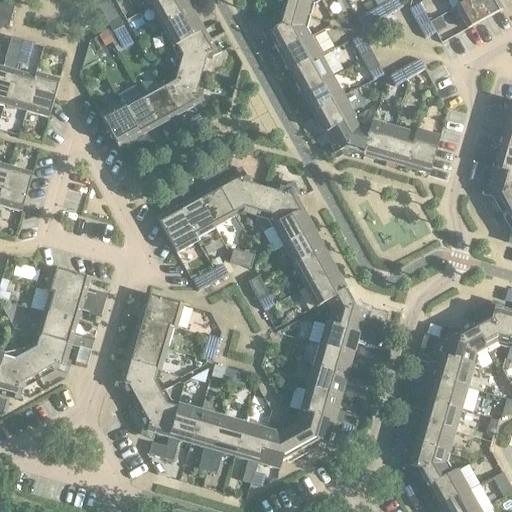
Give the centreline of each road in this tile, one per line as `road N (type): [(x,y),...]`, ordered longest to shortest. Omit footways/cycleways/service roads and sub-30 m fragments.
road 1 (residential): [(350,487),(371,459),(417,298),(455,276),(461,225),(447,196),(483,60),(511,43)]
road 2 (residential): [(126,282),(86,410)]
road 3 (residential): [(10,460),(133,499)]
